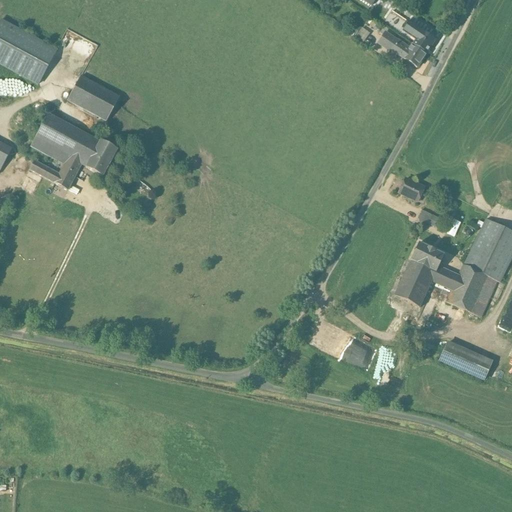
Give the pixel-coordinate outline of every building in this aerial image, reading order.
[(56,50),(1,21),(0,22),(0,65),(37,86),(56,50)] [(435,41),(422,32),(409,23),(403,32),(415,40),(412,46),(426,55),(435,41)] [(361,27),(355,35),(364,41),(369,33),(361,27)] [(396,36),(388,31),(384,37),(392,42),(396,36)] [(412,46),(409,50),(397,41),(390,51),(404,60),(417,68),(426,55),(412,46)] [(119,98),(80,77),(67,102),(102,121),(106,123),(119,98)] [(92,139),(48,116),(30,149),(63,167),(59,176),(34,163),(29,171),(67,192),(81,166),(86,168),(99,143),(95,141),(92,139)] [(102,121),(92,139),(95,141),(100,134),(106,123),(102,121)] [(117,152),(100,142),(86,168),(85,170),(102,179),(117,152)] [(0,171),(11,151),(0,144),(0,171)] [(424,190),(405,180),(396,199),(401,201),(401,204),(405,205),(407,204),(415,208),(424,190)] [(432,216),(421,211),(416,222),(427,227),(432,216)] [(511,232),(486,220),(463,266),(497,282),(500,284),(511,258),(511,232)] [(443,257),(418,245),(410,262),(435,274),(438,268),(443,257)] [(435,274),(410,262),(394,297),(419,309),(431,283),(435,274)] [(463,266),(458,277),(451,292),(446,304),(480,319),(497,282),(463,266)] [(458,277),(438,268),(435,274),(431,283),(451,292),(458,277)] [(480,358),(447,344),(439,362),(472,377),(480,358)] [(491,363),(480,358),(472,377),(483,381),(491,363)]
